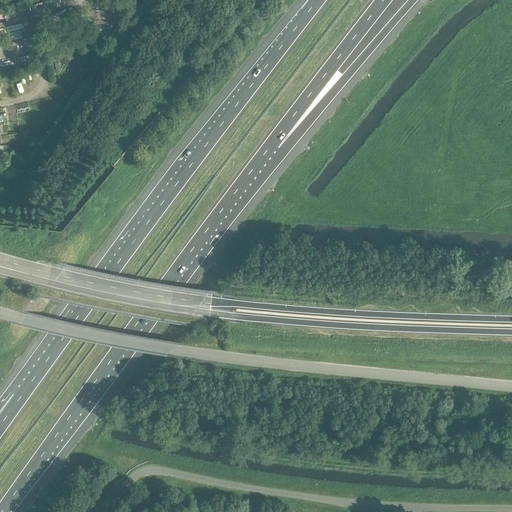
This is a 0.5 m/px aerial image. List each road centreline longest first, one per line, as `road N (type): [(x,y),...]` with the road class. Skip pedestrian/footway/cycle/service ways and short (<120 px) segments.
road 1 (tertiary): [(0,312),(170,348),(511,388)]
road 2 (secondary): [(511,320),(169,298),(0,260)]
road 3 (secondary): [(0,271),(214,314),(511,333)]
road 4 (motorway): [(316,0),(19,397)]
road 5 (motorway): [(1,511),(271,144)]
road 6 (unclassified): [(103,511),(137,475),(156,471),(348,504),(511,511)]
road 7 (motorway): [(271,144),(413,0)]
road 8 (motorway): [(271,144),(383,0)]
road 9 (track): [(78,0),(33,16),(43,86),(0,103)]
